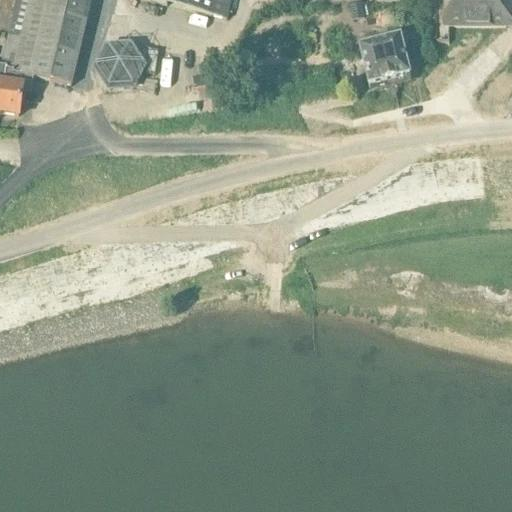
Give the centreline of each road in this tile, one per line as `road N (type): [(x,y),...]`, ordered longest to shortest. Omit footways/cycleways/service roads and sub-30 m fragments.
road 1 (unclassified): [(511,129),(254,170),(0,252)]
road 2 (track): [(0,307),(276,262)]
road 3 (track): [(67,229),(278,236)]
road 4 (track): [(278,236),(437,138)]
